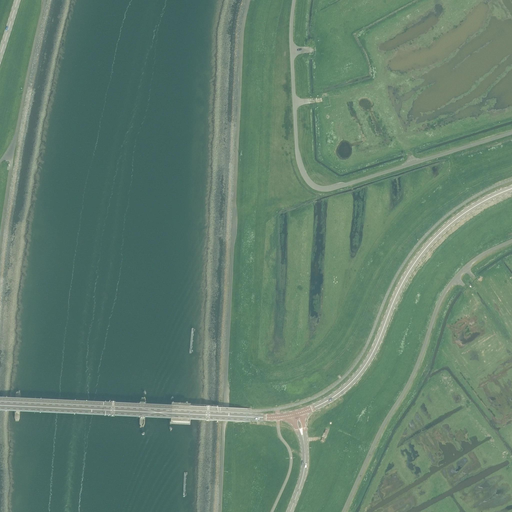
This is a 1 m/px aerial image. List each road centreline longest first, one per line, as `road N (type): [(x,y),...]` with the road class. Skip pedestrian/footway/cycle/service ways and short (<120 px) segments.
road 1 (track): [(450,154),(450,172),(387,229),(334,326),(301,358),(256,361),(262,221)]
road 2 (unclassified): [(511,135),(333,191),(310,184),(297,155),(294,0)]
road 3 (unclassified): [(343,511),(426,352),(444,296),(479,258),(511,243)]
road 4 (secondary): [(296,414),(335,396),(360,370),(427,246),(466,212),(511,189)]
road 5 (secondary): [(277,417),(0,405)]
